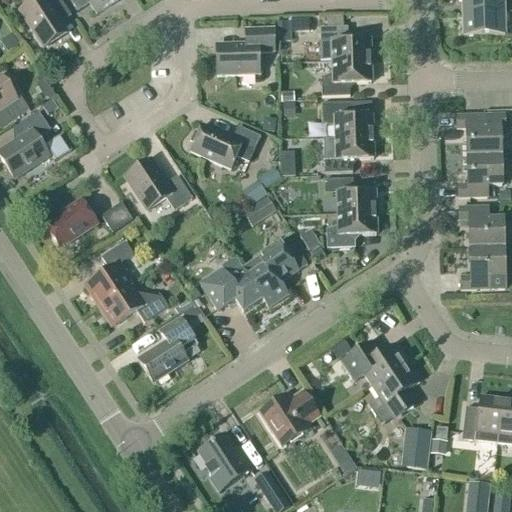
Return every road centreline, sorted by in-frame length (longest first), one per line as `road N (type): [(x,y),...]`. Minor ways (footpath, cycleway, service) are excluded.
road 1 (residential): [(177,11),(179,98),(100,151),(59,84),(156,22)]
road 2 (residential): [(127,446),(399,270)]
road 3 (tertiary): [(127,446),(0,251)]
road 4 (residential): [(399,270),(421,239),(417,81)]
road 5 (residential): [(511,357),(450,350),(399,270)]
road 6 (residential): [(321,6),(177,11)]
